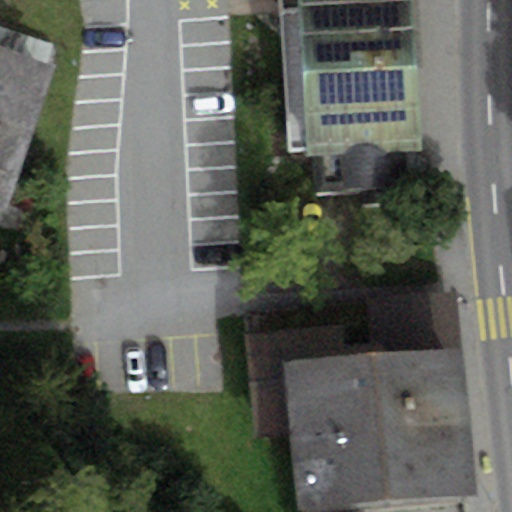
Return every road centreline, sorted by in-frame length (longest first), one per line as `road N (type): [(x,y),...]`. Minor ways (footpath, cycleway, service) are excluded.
road 1 (primary): [(498,234),(490,0)]
road 2 (primary): [(511,365),(498,234)]
